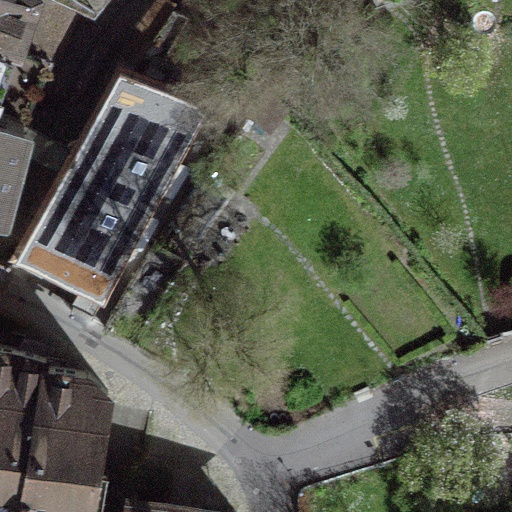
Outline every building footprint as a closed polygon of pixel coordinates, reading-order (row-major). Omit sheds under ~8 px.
[(0,0),(0,33),(51,53),(74,0),(0,0)] [(176,4),(170,0),(157,0),(139,25),(121,59),(134,66),(142,50),(176,4)] [(0,105),(23,114),(23,111),(51,53),(0,33),(0,105)] [(94,315),(204,106),(134,66),(121,59),(50,189),(16,250),(85,287),(73,303),(94,315)] [(0,203),(2,205),(3,202),(0,201),(11,160),(23,114),(0,105),(0,203)] [(223,195),(204,181),(177,219),(196,232),(223,195)] [(0,511),(87,511),(108,389),(88,370),(46,362),(46,356),(0,340),(0,511)] [(191,511),(134,501),(131,511),(191,511)]
